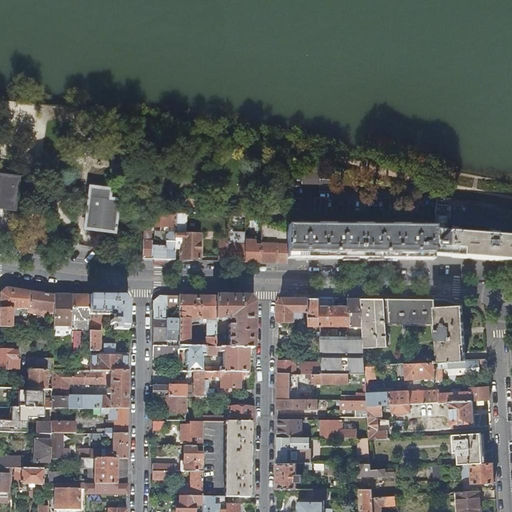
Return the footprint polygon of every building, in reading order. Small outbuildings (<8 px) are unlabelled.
[(284,154),(274,152),(274,155),(275,162),(274,168),(282,168),(284,154)] [(19,178),(0,175),(0,209),(15,211),(19,178)] [(111,190),(92,188),(87,224),(87,228),(115,231),(116,228),(118,229),(118,226),(116,226),(119,201),(109,199),(111,190)] [(438,205),(436,227),(434,255),(511,260),(511,236),(496,236),(497,234),(490,233),(489,235),(459,233),(459,231),(452,230),(452,233),(447,232),(449,206),(438,205)] [(177,227),(177,214),(144,214),(144,228),(177,227)] [(177,227),(177,233),(176,260),(200,261),(201,235),(183,235),(183,220),(198,220),(198,214),(177,214),(177,227)] [(289,227),(262,226),(262,246),(261,263),(288,264),(288,259),(289,227)] [(289,227),(288,259),(424,260),(434,260),(434,255),(436,227),(289,226),(289,227)] [(245,262),(246,245),(246,230),(242,230),(242,236),(237,236),(236,245),(234,245),(234,237),(229,237),(229,240),(229,262),(245,262)] [(166,260),(176,260),(177,233),(170,232),(167,234),(167,232),(156,231),(155,247),(152,247),(153,241),(151,241),(151,232),(144,231),(143,259),(155,259),(166,260)] [(229,262),(229,240),(220,239),(219,262),(229,262)] [(245,262),(261,263),(262,246),(246,245),(245,262)] [(6,288),(0,292),(0,301),(0,326),(12,327),(12,308),(28,309),(29,309),(30,291),(6,288)] [(30,291),(29,309),(28,309),(28,311),(53,316),(54,295),(30,291)] [(71,331),(71,295),(54,295),(53,316),(53,317),(53,329),(53,336),(71,336),(71,331)] [(89,295),(71,295),(71,331),(83,331),(83,335),(89,336),(89,331),(89,295)] [(89,295),(89,331),(100,332),(102,332),(102,314),(113,314),(113,321),(110,321),(110,324),(113,324),(113,329),(128,329),(128,301),(123,296),(89,295)] [(158,336),(166,336),(167,319),(167,312),(167,296),(159,296),(153,301),(153,342),(156,342),(158,339),(158,336)] [(178,296),(167,296),(167,312),(178,312),(178,296)] [(205,347),(215,347),(215,334),(215,320),(215,297),(178,296),(178,312),(179,319),(178,340),(178,347),(189,347),(189,319),(206,319),(206,339),(205,339),(205,347)] [(228,347),(248,348),(253,348),(253,303),(248,297),(233,297),(215,297),(215,320),(232,320),(232,325),(228,325),(228,347)] [(309,326),(320,326),(319,298),(284,298),(278,303),(278,322),(295,322),(295,317),(304,317),(303,312),(308,311),(309,326)] [(320,338),(321,363),(321,374),(348,374),(366,374),(365,367),(364,348),(361,299),(348,299),(348,306),(333,306),(333,298),(319,298),(320,326),(349,326),(349,336),(320,336),(320,338)] [(435,323),(437,363),(449,362),(465,361),(465,352),(462,305),(444,300),(361,299),(364,348),(387,347),(386,322),(435,323)] [(179,319),(167,319),(166,336),(166,340),(178,340),(179,319)] [(100,349),(100,332),(89,331),(89,336),(89,351),(98,351),(100,349)] [(104,433),(112,434),(127,434),(128,348),(124,348),(124,355),(112,355),(113,343),(104,343),(104,354),(89,354),(89,365),(89,371),(71,371),(52,370),(51,384),(51,389),(51,399),(50,408),(100,409),(100,414),(108,414),(108,419),(113,419),(113,422),(113,429),(104,429),(104,433)] [(178,349),(178,347),(166,347),(153,346),(153,358),(156,358),(156,356),(178,356),(178,353),(178,349)] [(248,359),(248,348),(228,347),(221,347),(215,347),(205,347),(189,347),(178,347),(178,349),(186,350),(186,353),(185,353),(185,364),(186,364),(186,371),(193,371),(201,372),(201,355),(216,355),(216,352),(223,352),(223,367),(211,367),(211,372),(237,372),(248,372),(248,359)] [(0,350),(0,369),(18,370),(18,359),(16,359),(16,351),(0,350)] [(29,359),(28,370),(41,370),(47,370),(52,370),(52,359),(29,359)] [(479,373),(478,360),(465,361),(449,362),(449,374),(479,373)] [(278,374),(297,374),(313,374),(321,374),(321,363),(302,363),(302,368),(302,370),(295,370),(295,368),(295,361),(278,362),(278,374)] [(435,378),(434,363),(404,365),(405,380),(435,378)] [(47,370),(41,370),(28,370),(28,381),(14,381),(14,388),(51,389),(51,384),(46,384),(47,370)] [(203,382),(203,372),(201,372),(193,371),(193,386),(153,385),(153,396),(169,396),(185,396),(195,397),(202,397),(203,397),(203,388),(203,382)] [(237,377),(237,372),(211,372),(203,372),(203,382),(217,382),(217,378),(220,378),(220,388),(239,389),(239,377),(237,377)] [(297,374),(278,374),(278,394),(277,400),(290,400),(290,391),(294,391),(294,389),(297,389),(297,374)] [(348,384),(348,374),(321,374),(313,374),(313,383),(348,384)] [(410,404),(446,402),(472,400),(476,400),(483,400),(489,399),(488,387),(471,388),(471,392),(460,392),(460,389),(451,390),(452,393),(439,394),(439,390),(409,392),(409,391),(367,394),(367,401),(367,407),(382,406),(392,405),(410,404)] [(203,388),(203,397),(217,397),(217,389),(203,388)] [(33,416),(50,416),(50,408),(51,399),(42,399),(42,393),(19,392),(19,406),(11,406),(11,417),(33,417),(33,416)] [(165,421),(167,421),(184,422),(185,396),(169,396),(168,401),(166,401),(165,421)] [(290,400),(277,400),(277,409),(317,409),(317,400),(290,400)] [(341,409),(368,409),(367,407),(367,401),(341,400),(341,409)] [(474,425),(472,400),(446,402),(446,405),(449,405),(450,426),(474,425)] [(410,412),(410,404),(392,405),(393,413),(410,412)] [(206,422),(226,422),(250,423),(253,423),(253,405),(249,405),(249,408),(228,408),(228,416),(206,416),(206,422)] [(369,432),(369,438),(369,440),(387,439),(387,432),(377,432),(377,429),(378,429),(378,419),(376,419),(376,416),(382,416),(382,406),(367,407),(368,409),(369,432)] [(389,419),(378,419),(378,429),(377,429),(377,432),(387,432),(387,430),(389,430),(389,419)] [(0,431),(40,432),(50,432),(50,424),(36,424),(36,422),(15,422),(15,421),(0,420),(0,431)] [(277,420),(277,438),(302,438),(302,420),(277,420)] [(321,420),(321,438),(356,438),(356,430),(338,430),(338,428),(342,428),(342,423),(338,423),(338,420),(321,420)] [(167,430),(167,421),(165,421),(152,421),(152,430),(167,430)] [(50,432),(62,433),(75,433),(75,422),(52,422),(50,424),(50,432)] [(202,436),(203,422),(189,422),(189,425),(180,425),(180,443),(196,443),(196,447),(202,447),(202,436)] [(250,437),(250,423),(226,422),(225,426),(228,426),(227,497),(249,498),(250,489),(250,437)] [(49,463),(49,458),(50,432),(40,432),(40,439),(34,439),(34,462),(49,463)] [(50,432),(49,458),(61,458),(61,450),(62,433),(50,432)] [(458,453),(458,465),(471,464),(483,463),(482,433),(453,435),(454,453),(458,453)] [(104,458),(116,458),(127,458),(127,434),(112,434),(112,450),(104,450),(104,458)] [(309,438),(302,438),(277,438),(277,445),(277,464),(296,464),(311,464),(312,449),(309,449),(309,438)] [(369,440),(369,438),(360,438),(358,438),(359,465),(371,465),(369,440)] [(184,447),(183,471),(190,472),(202,472),(202,454),(197,454),(195,452),(195,447),(184,447)] [(84,458),(101,458),(101,450),(90,450),(90,449),(84,449),(84,458)] [(61,450),(61,458),(70,458),(70,450),(61,450)] [(0,467),(11,468),(14,468),(23,468),(23,465),(26,465),(26,462),(23,462),(23,456),(0,455),(0,467)] [(116,458),(104,458),(101,458),(84,458),(80,458),(80,465),(94,466),(94,483),(127,484),(127,473),(116,473),(116,458)] [(127,473),(127,458),(116,458),(116,473),(127,473)] [(494,483),(493,463),(483,463),(471,464),(471,471),(466,471),(467,477),(471,477),(472,484),(494,483)] [(296,475),(296,464),(277,464),(277,476),(277,489),(296,489),(296,483),(302,483),(302,475),(296,475)] [(393,469),(371,470),(371,465),(359,465),(359,476),(393,476),(393,469)] [(7,481),(11,481),(11,468),(0,467),(0,502),(7,502),(7,499),(7,481)] [(42,484),(42,469),(23,468),(14,468),(14,480),(21,480),(21,484),(42,484)] [(174,480),(174,471),(152,471),(152,480),(174,480)] [(179,490),(179,496),(202,497),(202,472),(190,472),(189,490),(179,490)] [(127,493),(127,484),(94,483),(84,483),(84,492),(127,493)] [(67,510),(67,489),(54,489),(54,490),(54,510),(67,510)] [(79,510),(80,489),(67,489),(67,510),(79,510)] [(323,501),(323,489),(304,489),(304,501),(298,501),(297,511),(332,511),(332,509),(324,509),(324,501),(323,501)] [(364,511),(373,511),(372,498),(372,490),(360,489),(360,494),(363,494),(364,511)] [(479,511),(478,491),(457,493),(458,511),(479,511)] [(194,511),(194,505),(202,505),(202,497),(179,496),(179,505),(175,505),(175,511),(194,511)] [(222,511),(222,508),(226,508),(226,505),(224,505),(225,497),(202,497),(202,505),(201,511),(222,511)] [(372,498),(373,511),(381,511),(381,506),(394,505),(394,497),(372,498)]
